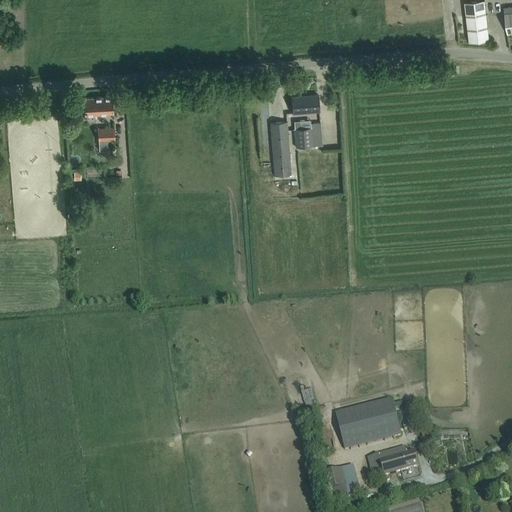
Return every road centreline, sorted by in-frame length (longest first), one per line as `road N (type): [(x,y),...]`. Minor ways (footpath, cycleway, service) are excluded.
road 1 (unclassified): [(0,91),(444,52),(511,58)]
road 2 (unknown): [(364,450),(416,437),(430,480),(511,444)]
